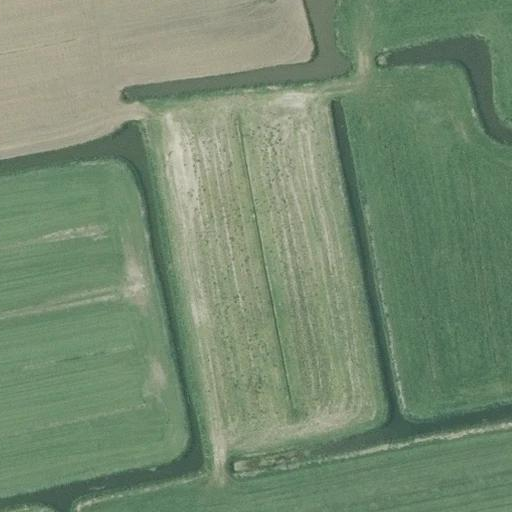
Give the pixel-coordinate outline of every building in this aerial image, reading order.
[(244,0),(223,0),(230,34),(250,31),(244,0)] [(261,0),(244,0),(250,31),(267,28),(261,0)] [(278,0),(261,0),(267,28),(283,25),(278,0)] [(296,0),(278,0),(283,25),(300,22),(296,0)] [(316,0),(296,0),(300,22),(320,18),(316,0)] [(364,0),(341,0),(343,9),(365,5),(364,0)] [(164,7),(142,11),(149,49),(171,45),(164,7)] [(142,11),(126,14),(133,52),(149,49),(142,11)] [(126,14),(109,17),(116,55),(133,52),(126,14)] [(109,17),(87,21),(94,59),(116,55),(109,17)] [(65,20),(43,24),(50,62),(72,58),(65,20)] [(43,24),(23,28),(30,66),(50,62),(43,24)] [(23,28),(3,32),(4,36),(10,70),(30,66),(23,28)] [(4,36),(0,37),(0,76),(11,74),(10,70),(4,36)]
